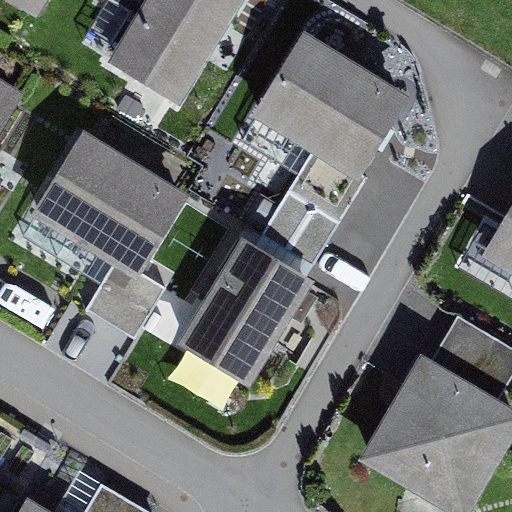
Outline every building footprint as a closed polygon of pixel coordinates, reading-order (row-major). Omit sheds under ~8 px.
[(18,0),(39,13),(47,0),(18,0)] [(113,0),(132,11),(105,56),(182,102),(243,0),(113,0)] [(412,91),(304,25),(253,110),(314,147),(360,175),(412,91)] [(0,130),(26,87),(0,71),(0,188),(3,182),(0,180),(0,130)] [(192,190),(84,125),(33,209),(116,259),(86,307),(137,338),(169,285),(144,270),(192,190)] [(360,175),(314,147),(263,231),(316,261),(367,179),(360,175)] [(511,199),(484,248),(511,264),(511,199)] [(317,276),(243,230),(177,338),(251,383),(317,276)] [(511,380),(511,344),(458,313),(434,355),(421,347),(358,455),(455,511),(467,511),(511,436),(511,399),(504,395),(511,380)] [(83,511),(61,511),(27,491),(14,511),(151,511),(101,483),(83,511)]
